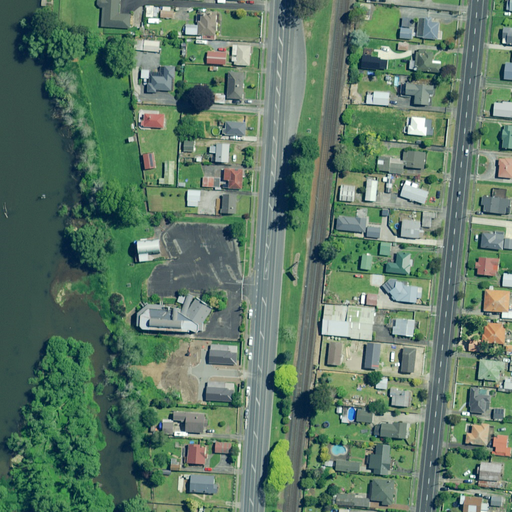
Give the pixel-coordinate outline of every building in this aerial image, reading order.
[(97,0),(97,5),(100,8),(103,8),(101,26),(129,28),(130,14),(118,13),(119,0),(97,0)] [(370,6),(361,5),(359,18),(368,19),(370,6)] [(159,7),(146,6),(145,16),(158,17),(159,7)] [(217,14),(197,12),(197,25),(186,25),(186,34),(202,35),(201,39),(215,40),(217,14)] [(411,18),(402,18),(402,26),(411,27),(411,18)] [(431,22),(431,19),(419,18),(417,37),(441,40),(442,32),(438,32),(439,23),(431,22)] [(412,29),(400,28),(400,38),(411,39),(412,29)] [(511,28),(503,28),(502,44),(511,44),(511,28)] [(159,42),(135,40),(134,50),(159,51),(159,42)] [(409,43),(399,42),(398,50),(408,51),(409,43)] [(251,46),(233,45),(232,61),(235,61),(235,64),(249,65),(251,46)] [(434,50),(417,49),(415,70),(440,73),(441,64),(432,63),(434,50)] [(226,53),(208,52),(207,63),(226,64),(226,53)] [(149,70),(141,70),(141,78),(149,78),(149,70)] [(171,91),(172,77),(166,77),(166,72),(152,71),(151,83),(149,83),(148,89),(171,91)] [(244,73),(229,72),(227,98),(242,99),(244,73)] [(435,85),(407,84),(406,95),(415,95),(414,104),(428,105),(429,95),(434,95),(435,85)] [(389,92),(374,92),(374,95),(367,95),(367,104),(388,105),(389,92)] [(225,95),(214,95),(214,103),(225,103),(225,95)] [(511,102),(503,102),(503,103),(495,102),(493,116),(511,117),(511,102)] [(141,120),(141,125),(143,125),(143,127),(163,128),(164,114),(145,113),(145,120),(141,120)] [(431,118),(412,117),(411,127),(408,126),(408,134),(432,136),(432,129),(430,129),(431,118)] [(245,123),(227,122),(226,130),(224,131),(226,135),(245,136),(245,123)] [(511,125),(503,124),(502,148),(511,148),(511,125)] [(193,152),(194,141),(184,140),(184,151),(193,152)] [(216,146),(216,154),(216,157),(211,156),(211,161),(228,162),(229,144),(217,143),(216,146)] [(403,151),(403,156),(378,154),(377,170),(389,171),(388,174),(403,175),(403,167),(410,167),(424,168),(425,152),(403,151)] [(155,168),(153,153),(143,155),(145,169),(155,168)] [(511,157),(511,158),(503,157),(503,159),(499,158),(498,165),(499,165),(499,177),(511,177),(511,157)] [(174,161),(165,161),(165,179),(159,178),(159,184),(174,184),(174,161)] [(215,190),(221,190),(221,188),(242,189),(242,170),(224,169),(224,180),(229,180),(229,184),(222,183),(222,177),(203,177),(203,187),(215,187),(215,190)] [(377,181),(367,180),(365,200),(375,201),(377,181)] [(418,185),(410,182),(409,185),(405,184),(400,196),(425,204),(429,192),(416,188),(418,185)] [(355,186),(341,185),(340,200),(354,201),(355,186)] [(207,220),(208,214),(211,214),(211,220),(222,220),(222,213),(236,214),(237,195),(224,194),(224,191),(188,190),(187,201),(188,201),(187,206),(197,207),(197,212),(193,211),(193,219),(207,220)] [(484,205),(483,212),(504,214),(510,214),(511,199),(482,196),(481,204),(484,205)] [(436,212),(423,212),(422,226),(430,227),(431,218),(436,218),(436,212)] [(421,221),(403,220),(401,236),(423,238),(424,230),(420,229),(421,221)] [(511,221),(503,222),(502,232),(511,232),(511,221)] [(379,227),(367,226),(367,236),(379,237),(379,227)] [(495,234),(482,233),(481,248),(503,250),(504,236),(495,236),(495,234)] [(391,243),(381,242),(380,255),(390,256),(391,243)] [(159,243),(138,244),(139,257),(160,256),(159,243)] [(413,254),(397,253),(396,263),(387,262),(386,272),(409,274),(410,266),(411,267),(413,254)] [(372,256),(362,255),(361,269),(371,270),(372,256)] [(238,263),(238,257),(219,258),(220,263),(223,262),(223,265),(238,263)] [(477,274),(496,276),(496,272),(498,272),(499,259),(479,257),(479,263),(475,262),(475,268),(478,268),(477,274)] [(511,287),(511,274),(509,274),(509,271),(506,270),(505,274),(504,273),(503,286),(511,287)] [(417,292),(417,286),(403,285),(395,276),(382,286),(388,293),(389,292),(393,296),(392,297),(394,300),(395,299),(397,301),(416,302),(416,298),(420,298),(420,292),(417,292)] [(511,300),(511,291),(485,290),(484,311),(502,312),(501,318),(511,318),(511,311),(511,300)] [(378,294),(357,292),(356,303),(377,305),(378,294)] [(135,305),(134,329),(195,332),(208,310),(181,294),(178,308),(135,305)] [(375,309),(325,304),(322,334),(346,336),(346,338),(359,339),(371,340),(372,340),(375,309)] [(415,320),(397,319),(396,326),(394,326),(393,334),(413,336),(415,320)] [(484,334),(482,334),(481,342),(504,344),(505,323),(485,322),(484,334)] [(483,345),(469,344),(468,351),(483,352),(483,345)] [(377,362),(377,368),(380,368),(381,367),(397,369),(398,362),(401,362),(402,357),(399,357),(399,351),(382,349),(381,363),(377,362)] [(478,379),(498,381),(497,391),(511,392),(511,376),(498,376),(499,370),(504,371),(505,362),(480,360),(478,379)] [(387,379),(377,378),(376,388),(387,389),(387,379)] [(479,388),(471,387),(469,407),(471,407),(470,412),(485,413),(485,409),(489,410),(491,395),(479,394),(479,388)] [(413,391),(391,389),(390,397),(393,397),(392,405),(411,407),(413,391)] [(372,422),(373,409),(362,408),(362,410),(357,409),(357,421),(372,422)] [(504,410),(494,409),(493,418),(503,419),(504,410)] [(174,412),(174,420),(181,420),(181,422),(186,423),(186,432),(203,433),(204,413),(174,412)] [(173,423),(163,422),(163,424),(161,423),(161,428),(163,428),(163,434),(173,435),(173,423)] [(375,427),(374,435),(380,436),(380,437),(405,439),(407,424),(393,422),(393,425),(382,423),(381,427),(375,427)] [(467,433),(466,443),(479,445),(487,445),(489,425),(481,424),(481,426),(473,425),(472,433),(467,433)] [(498,435),(498,438),(494,437),(493,447),(496,447),(495,455),(510,456),(511,448),(507,447),(508,436),(498,435)] [(232,443),(216,441),(215,452),(231,453),(232,443)] [(205,460),(207,460),(207,454),(205,454),(206,445),(188,444),(187,456),(184,456),(184,463),(205,464),(205,460)] [(374,474),(387,475),(388,470),(389,470),(390,458),(389,458),(389,445),(376,444),(376,455),(367,454),(367,464),(369,464),(369,468),(374,469),(374,474)] [(177,458),(171,458),(170,470),(180,471),(180,465),(177,465),(177,458)] [(336,467),(336,471),(350,472),(350,471),(359,472),(360,463),(336,461),(336,462),(324,461),(324,466),(336,467)] [(481,462),(481,467),(478,467),(477,474),(480,474),(480,479),(500,481),(502,464),(481,462)] [(191,475),(184,475),(184,477),(186,477),(186,479),(191,479),(190,492),(217,494),(218,485),(214,484),(215,476),(191,474),(191,475)] [(393,504),(395,481),(373,480),(371,500),(382,501),(382,505),(390,506),(390,504),(393,504)] [(354,494),(333,493),(332,504),(369,506),(369,499),(354,498),(354,494)] [(482,498),(461,495),(460,504),(464,505),(463,511),(487,511),(488,504),(482,503),(482,498)] [(502,496),(491,496),(491,506),(502,506),(502,496)]
